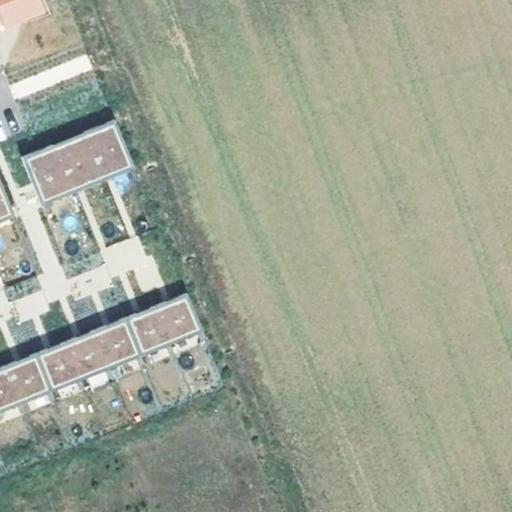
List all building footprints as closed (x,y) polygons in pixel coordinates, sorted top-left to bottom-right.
[(0,0),(0,21),(4,20),(5,24),(43,9),(39,0),(0,0)] [(114,118),(21,156),(37,197),(131,159),(114,118)] [(131,159),(37,197),(40,205),(134,167),(131,159)] [(0,181),(0,212),(11,208),(0,181)] [(11,208),(0,212),(0,220),(14,215),(11,208)] [(186,290),(0,366),(0,411),(201,328),(186,290)]
